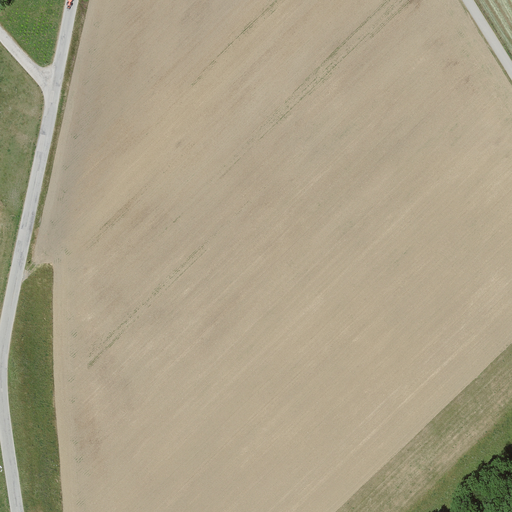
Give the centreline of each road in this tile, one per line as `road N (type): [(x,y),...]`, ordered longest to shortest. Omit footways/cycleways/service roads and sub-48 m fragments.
road 1 (unclassified): [(71,0),(0,352)]
road 2 (unclassified): [(0,384),(17,511)]
